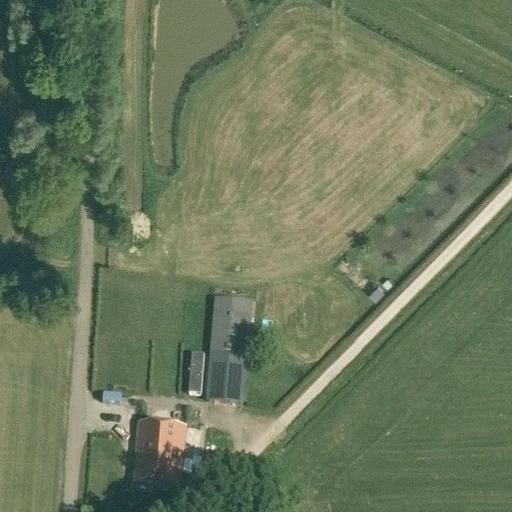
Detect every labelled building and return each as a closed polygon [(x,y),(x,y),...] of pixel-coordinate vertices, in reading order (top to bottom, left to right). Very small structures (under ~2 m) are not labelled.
[(206,403),(245,406),(254,302),(214,299),(206,403)] [(200,305),(154,305),(154,337),(200,337),(200,305)] [(134,483),(180,487),(186,428),(194,344),(146,339),(139,412),(142,412),(141,424),(139,424),(134,483)] [(98,392),(135,393),(135,372),(98,372),(98,392)] [(200,476),(214,478),(216,460),(202,458),(200,476)]
